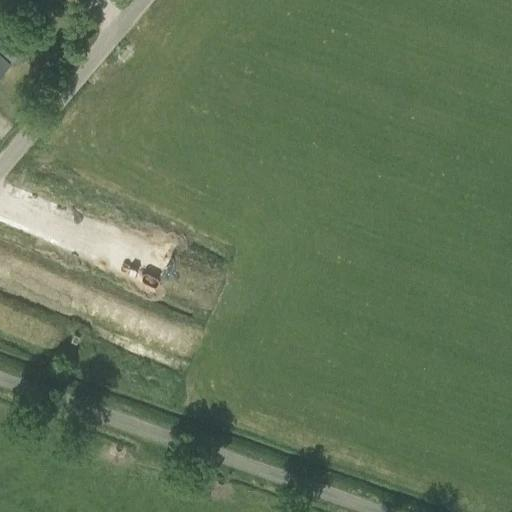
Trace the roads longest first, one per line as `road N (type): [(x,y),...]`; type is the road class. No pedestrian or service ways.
road 1 (unclassified): [(407,511),(0,378)]
road 2 (unclassified): [(142,0),(0,169)]
